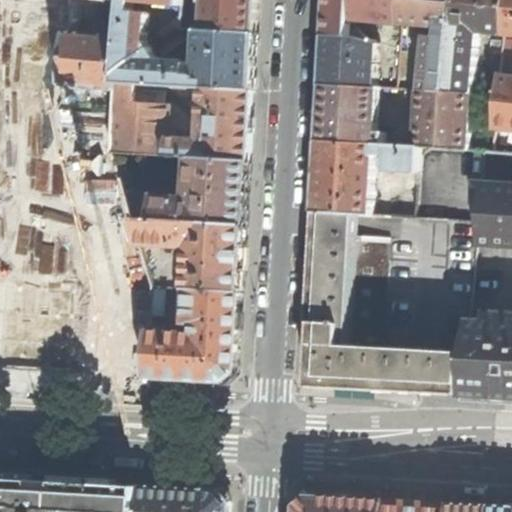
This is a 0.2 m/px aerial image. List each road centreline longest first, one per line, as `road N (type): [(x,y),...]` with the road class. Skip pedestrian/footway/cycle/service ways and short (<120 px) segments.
road 1 (residential): [(272,453),(298,0)]
road 2 (tertiary): [(0,435),(272,453)]
road 3 (tertiary): [(511,436),(459,434),(315,458)]
road 4 (tertiary): [(315,458),(511,470)]
